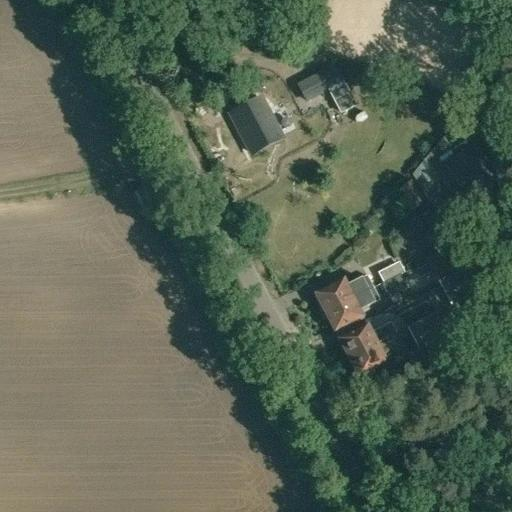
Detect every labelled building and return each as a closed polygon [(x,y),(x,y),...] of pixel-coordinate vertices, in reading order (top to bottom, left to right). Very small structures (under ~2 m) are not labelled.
[(335,67),(299,85),(306,97),(329,86),(341,111),(357,102),(345,78),(341,79),(335,67)] [(282,139),(260,99),(231,115),(252,155),(282,139)] [(467,184),(473,193),(495,178),(473,146),(457,157),(444,137),(427,159),(445,185),(455,178),(461,188),(467,184)] [(142,216),(162,205),(159,201),(166,197),(157,182),(150,185),(131,194),(142,216)] [(411,206),(417,202),(423,198),(412,182),(400,190),(404,196),(411,206)] [(431,186),(423,193),(446,225),(455,220),(431,186)] [(438,284),(467,268),(455,245),(426,260),(438,284)] [(378,273),(384,282),(405,273),(400,263),(378,273)] [(467,268),(438,284),(453,306),(479,292),(467,268)] [(316,294),(325,313),(373,289),(367,276),(362,278),(347,286),(343,279),(316,294)] [(360,311),(375,303),(379,301),(373,289),(325,313),(335,331),(363,317),(360,311)] [(464,330),(453,306),(436,314),(436,313),(407,328),(420,352),(448,338),(464,330)] [(397,322),(391,325),(390,323),(371,333),(367,325),(340,340),(349,358),(396,334),(402,330),(397,322)] [(396,334),(349,358),(359,378),(387,363),(382,354),(401,344),(396,334)] [(458,403),(450,406),(454,418),(462,415),(458,403)] [(435,427),(416,436),(425,454),(443,444),(445,448),(449,446),(451,450),(466,442),(458,427),(454,429),(451,424),(440,429),(442,433),(439,434),(435,427)]
